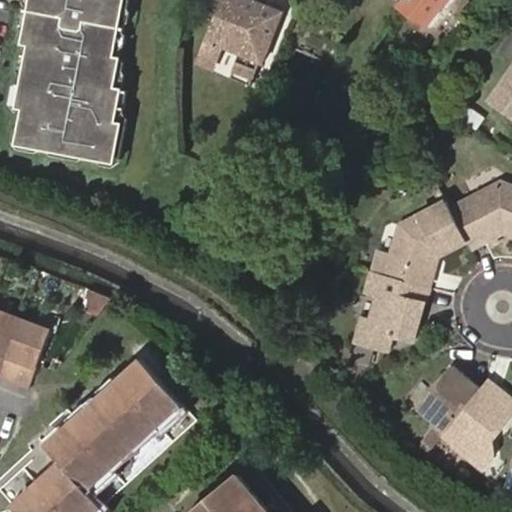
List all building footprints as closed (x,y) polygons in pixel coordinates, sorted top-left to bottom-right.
[(31,0),(24,44),(30,44),(19,107),(25,109),(18,143),(117,162),(125,121),(119,120),(125,87),(118,85),(124,56),(117,55),(127,0),(31,0)] [(266,66),(285,13),(256,0),(224,0),(197,64),(251,87),(263,64),(266,66)] [(409,0),(402,10),(429,27),(448,0),(409,0)] [(511,69),(491,100),(511,116),(511,69)] [(479,128),(487,116),(472,106),(464,118),(479,128)] [(511,182),(503,178),(451,204),(465,232),(474,250),(504,235),(511,238),(511,182)] [(399,218),(386,270),(429,281),(435,257),(432,250),(465,232),(451,204),(445,193),(399,218)] [(429,281),(386,270),(374,318),(365,315),(360,337),(390,345),(394,329),(416,335),(429,281)] [(95,317),(107,300),(87,293),(80,310),(95,317)] [(0,371),(19,319),(0,311),(0,371)] [(0,375),(29,387),(38,362),(51,331),(19,319),(0,371),(0,375)] [(138,354),(0,485),(0,487),(23,511),(89,511),(193,412),(138,354)] [(482,383),(453,360),(419,401),(447,425),(482,383)] [(485,379),(482,383),(447,425),(443,430),(483,463),(494,449),(493,435),(511,410),(511,391),(506,387),(502,392),(485,379)] [(274,511),(237,469),(188,510),(189,511),(274,511)]
